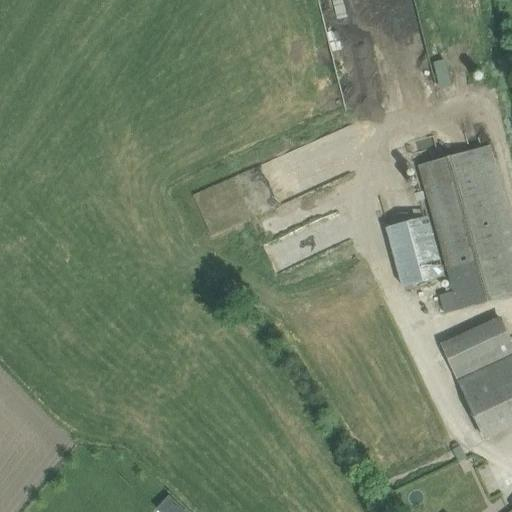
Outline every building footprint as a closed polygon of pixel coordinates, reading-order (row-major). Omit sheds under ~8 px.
[(452,87),(445,59),(434,62),(441,89),(452,87)] [(441,295),(446,314),(511,295),(511,227),(489,146),(421,165),(456,291),(441,295)] [(428,215),(386,227),(402,286),(444,275),(428,215)] [(511,341),(500,316),(442,343),(486,438),(511,426),(511,341)] [(170,494),(157,508),(162,511),(166,511),(177,501),(170,494)]
